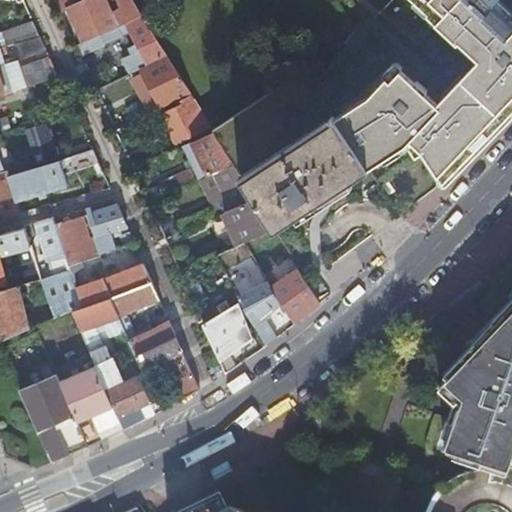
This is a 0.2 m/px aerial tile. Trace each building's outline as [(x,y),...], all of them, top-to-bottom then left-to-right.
[(140,16),(132,4),(109,14),(102,0),(84,0),(85,1),(73,6),(69,0),(53,0),(59,13),(67,10),(82,43),(93,38),(140,16)] [(470,155),(491,133),(500,124),(504,119),(511,111),(511,20),(510,18),(494,3),(496,0),(420,0),(432,10),(428,14),(458,42),(460,41),(479,59),(438,103),(426,92),(415,82),(401,69),(391,79),(387,76),(370,95),(336,117),(369,168),(383,159),(382,157),(397,147),(398,150),(408,143),(417,156),(422,152),(441,180),(448,173),(450,176),(470,155)] [(380,11),(368,0),(358,0),(376,16),(380,11)] [(415,0),(413,2),(427,15),(428,14),(432,10),(420,0),(415,0)] [(511,0),(496,0),(494,3),(510,18),(511,20),(511,0)] [(165,56),(140,16),(93,38),(98,46),(128,32),(138,50),(145,65),(165,56)] [(16,43),(38,37),(31,23),(0,31),(0,41),(1,47),(16,43)] [(44,51),(38,37),(16,43),(20,56),(44,51)] [(145,65),(138,50),(120,59),(127,74),(138,69),(145,65)] [(189,95),(165,56),(145,65),(138,69),(160,108),(172,103),(189,95)] [(25,88),(56,76),(47,57),(18,68),(25,88)] [(0,96),(2,95),(10,92),(3,67),(0,58),(0,96)] [(393,63),(384,73),(387,76),(391,79),(404,66),(400,63),(399,62),(398,62),(397,62),(396,62),(395,62),(394,62),(393,63)] [(3,67),(10,92),(25,88),(18,68),(16,64),(3,67)] [(305,70),(211,130),(212,132),(214,134),(233,164),(240,176),(334,114),(313,82),(305,70)] [(428,89),(417,79),(415,82),(426,92),(428,89)] [(187,111),(196,106),(189,95),(172,103),(174,108),(159,115),(172,145),(202,131),(194,116),(190,118),(187,111)] [(134,110),(137,119),(148,114),(143,106),(134,110)] [(491,133),(495,136),(511,117),(511,111),(504,119),(500,124),(491,133)] [(334,114),(240,176),(254,198),(273,228),(275,231),(297,217),(350,182),(370,169),(369,168),(336,117),(334,114)] [(25,133),(36,167),(54,161),(42,123),(24,130),(25,133)] [(233,164),(214,134),(212,132),(189,142),(205,177),(212,174),(233,164)] [(382,157),(386,163),(401,153),(398,150),(397,147),(382,157)] [(99,172),(90,150),(74,155),(78,165),(75,165),(80,179),(99,172)] [(62,159),(65,169),(75,165),(78,165),(74,155),(62,159)] [(6,177),(14,203),(64,186),(60,170),(65,169),(62,159),(54,161),(36,167),(6,177)] [(210,196),(219,215),(221,213),(222,212),(254,198),(240,176),(233,164),(212,174),(205,177),(199,180),(206,195),(210,196)] [(0,220),(0,221),(18,215),(14,203),(6,177),(4,172),(0,173),(0,220)] [(164,183),(168,194),(182,188),(177,177),(164,183)] [(297,217),(299,221),(353,187),(350,182),(297,217)] [(222,212),(237,245),(243,242),(273,228),(254,198),(222,212)] [(97,251),(99,256),(112,251),(108,234),(125,229),(115,207),(92,214),(89,208),(84,209),(86,215),(97,251)] [(83,254),(97,251),(86,215),(69,220),(62,222),(53,224),(62,253),(66,251),(67,254),(75,252),(75,249),(81,247),(83,254)] [(47,263),(64,259),(62,253),(53,224),(51,219),(33,223),(47,263)] [(0,255),(29,249),(23,229),(0,235),(0,287),(5,286),(0,265),(0,255)] [(120,249),(132,245),(127,234),(119,236),(117,242),(120,249)] [(305,313),(320,303),(307,283),(290,255),(283,259),(288,268),(281,272),(283,277),(269,287),(279,305),(290,322),(292,321),(305,313)] [(108,299),(150,283),(142,265),(102,280),(81,287),(74,265),(67,268),(69,274),(80,309),(108,299)] [(241,271),(228,278),(240,301),(252,325),(263,317),(279,305),(269,287),(266,282),(251,289),(241,271)] [(32,283),(33,283),(40,281),(36,272),(29,273),(32,283)] [(70,313),(80,309),(69,274),(40,283),(43,293),(48,305),(58,302),(63,315),(70,313)] [(43,293),(40,283),(40,281),(33,283),(36,295),(43,293)] [(158,301),(150,283),(108,299),(119,325),(121,330),(124,337),(127,344),(134,357),(174,337),(167,321),(150,330),(134,338),(133,333),(125,314),(158,301)] [(0,343),(28,331),(17,288),(13,289),(0,292),(0,343)] [(114,328),(119,325),(108,299),(80,309),(70,313),(79,333),(111,321),(114,328)] [(250,340),(240,301),(202,324),(219,361),(250,340)] [(511,302),(494,322),(499,327),(480,346),(477,343),(476,344),(447,375),(450,378),(441,388),(456,402),(457,403),(459,401),(462,404),(456,422),(445,454),(472,463),(506,475),(510,465),(508,465),(511,454),(511,302)] [(263,317),(252,325),(264,347),(276,338),(263,317)] [(494,322),(474,342),(476,344),(477,343),(480,346),(499,327),(494,322)] [(134,338),(150,330),(149,326),(133,333),(134,338)] [(38,335),(36,330),(0,346),(0,349),(1,351),(38,335)] [(182,353),(175,336),(174,337),(134,357),(141,372),(182,353)] [(186,378),(192,375),(185,360),(179,362),(186,378)] [(77,425),(112,409),(97,372),(93,366),(58,381),(75,420),(77,425)] [(122,431),(144,420),(138,406),(147,402),(137,378),(120,385),(111,366),(97,372),(112,409),(122,431)] [(18,391),(49,463),(66,456),(52,424),(66,418),(68,423),(75,420),(58,381),(55,374),(18,391)] [(183,399),(199,390),(192,375),(186,378),(177,382),(183,399)] [(456,402),(450,420),(456,422),(462,404),(459,401),(457,403),(456,402)] [(151,416),(154,415),(147,402),(138,406),(144,420),(151,416)] [(496,511),(506,475),(472,463),(445,482),(425,511),(496,511)] [(229,511),(228,508),(219,493),(205,499),(191,506),(176,511),(229,511)]
